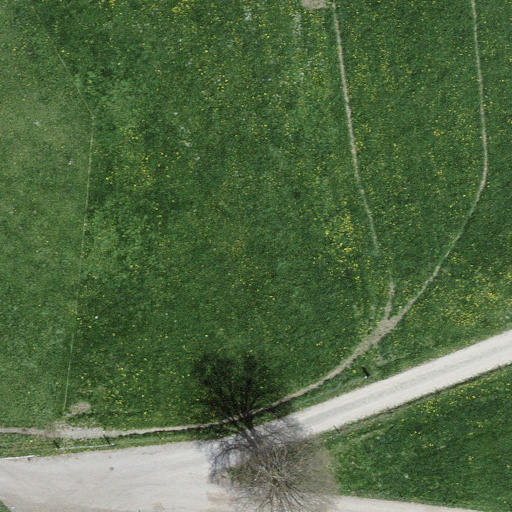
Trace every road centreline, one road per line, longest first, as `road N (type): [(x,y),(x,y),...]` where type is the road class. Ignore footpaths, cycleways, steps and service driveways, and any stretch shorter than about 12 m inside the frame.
road 1 (track): [(511,337),(300,409),(169,482)]
road 2 (track): [(0,477),(169,482),(352,511)]
